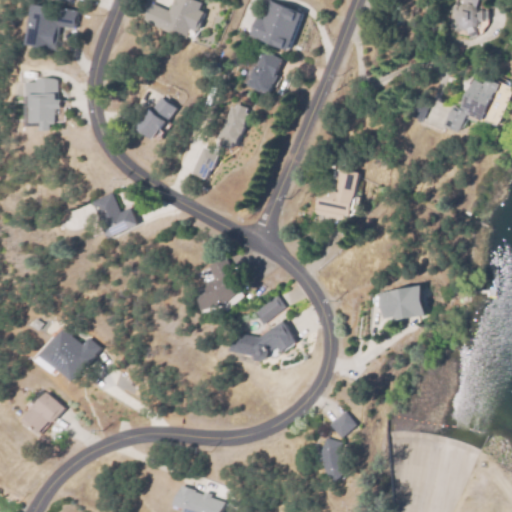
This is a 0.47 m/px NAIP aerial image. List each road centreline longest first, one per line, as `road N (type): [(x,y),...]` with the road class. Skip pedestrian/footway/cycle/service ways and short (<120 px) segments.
road 1 (residential): [(270,199),(250,239),(105,154),(91,126),(88,65),(116,0),(314,95),(270,199)]
road 2 (residential): [(31,511),(45,487),(101,442),(167,431),(244,435),(307,395),(322,368),(323,312),(287,262),(250,239)]
